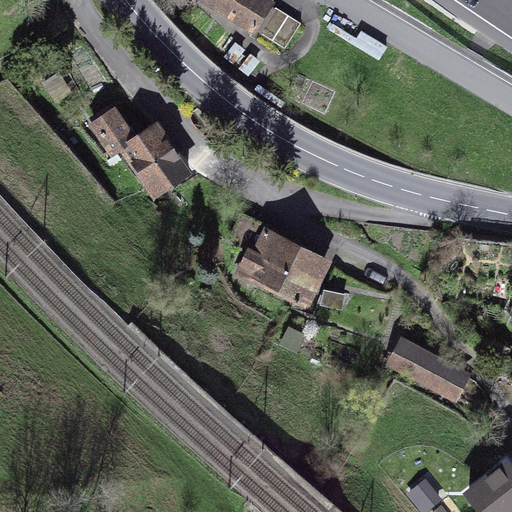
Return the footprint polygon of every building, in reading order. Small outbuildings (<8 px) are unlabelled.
[(269,1),(268,0),(199,0),(249,32),(269,1)] [(112,104),(86,121),(109,156),(119,149),(152,198),(189,174),(153,120),(132,134),(112,104)] [(328,259),(259,225),(235,273),(305,307),(328,259)] [(467,370),(401,338),(388,364),(454,396),(467,370)] [(511,511),(511,472),(500,459),(461,491),(479,511),(511,511)] [(427,474),(406,491),(423,511),(444,496),(427,474)]
